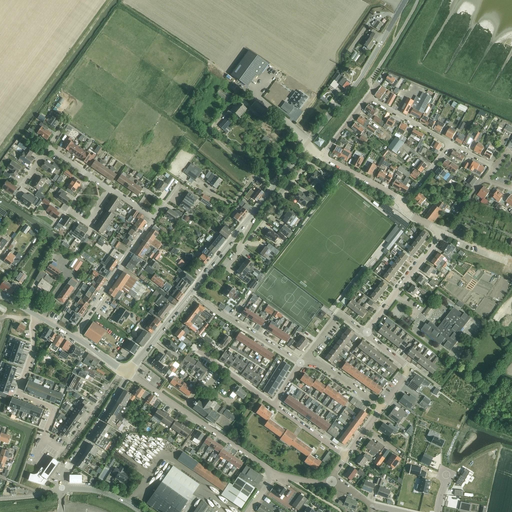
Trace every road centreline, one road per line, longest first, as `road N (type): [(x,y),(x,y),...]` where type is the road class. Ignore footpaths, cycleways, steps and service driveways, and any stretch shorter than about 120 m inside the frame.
road 1 (residential): [(275,474),(127,372)]
road 2 (residential): [(43,438),(51,409),(18,392),(38,317)]
road 3 (residential): [(72,337),(154,218)]
road 4 (residential): [(61,488),(127,372)]
road 5 (residential): [(300,363),(192,290)]
road 6 (residential): [(365,333),(442,232)]
road 7 (residential): [(305,145),(380,43)]
road 8 (residential): [(43,438),(66,449),(127,372)]
road 9 (residential): [(240,251),(314,152)]
